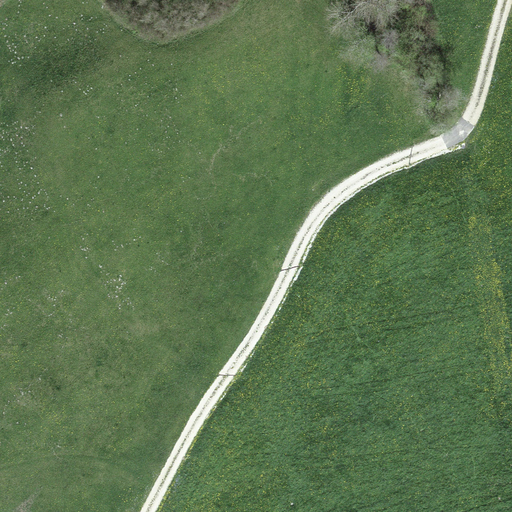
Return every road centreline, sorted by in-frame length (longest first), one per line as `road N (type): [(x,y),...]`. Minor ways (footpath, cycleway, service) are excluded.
road 1 (track): [(147,511),(272,304),(309,222),(369,171),(459,138)]
road 2 (track): [(511,473),(459,138)]
road 3 (track): [(509,0),(459,138)]
